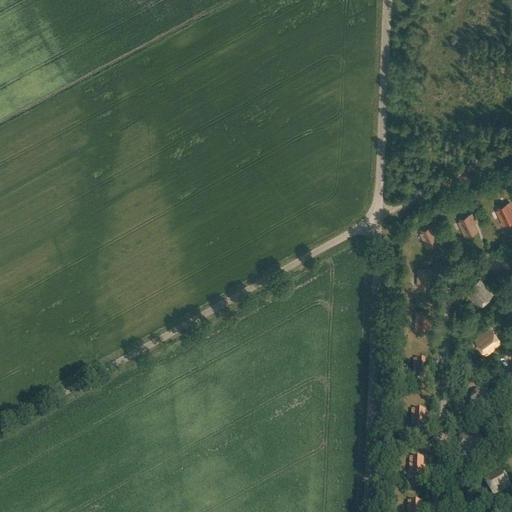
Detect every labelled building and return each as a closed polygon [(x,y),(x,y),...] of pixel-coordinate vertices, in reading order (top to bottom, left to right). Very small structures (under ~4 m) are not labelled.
[(511,213),(511,212),(511,206),(510,202),(498,208),(499,209),(497,211),(504,225),(511,220),(511,213)] [(472,213),(460,219),(461,221),(459,222),(465,236),(477,231),(473,223),(476,222),(472,213)] [(433,225),(422,230),(423,232),(420,233),(427,247),(439,242),(435,235),(438,234),(433,225)] [(420,288),(433,289),(433,279),(430,279),(431,270),(418,270),(418,286),(420,286),(420,288)] [(466,292),(467,292),(478,305),(478,306),(492,294),(491,294),(480,281),(480,280),(466,292)] [(418,328),(418,330),(431,331),(431,321),(429,321),(429,312),(416,312),(416,328),(418,328)] [(501,343),(501,342),(490,328),(490,329),(476,339),(475,339),(486,354),(487,353),(486,353),(501,342),(501,343)] [(416,379),(429,379),(429,370),(427,369),(427,361),(414,361),(414,377),(416,377),(416,379)] [(487,414),(495,398),(494,397),(494,398),(478,391),(478,390),(470,406),(471,407),(471,406),(487,413),(487,414)] [(414,429),(427,429),(427,419),(425,419),(425,411),(412,411),(412,427),(414,427),(414,429)] [(460,455),(461,455),(461,454),(479,454),(479,455),(480,437),(479,437),(479,438),(461,437),(461,436),(460,455)] [(423,467),(423,459),(410,459),(410,475),(412,475),(412,477),(425,477),(425,467),(423,467)] [(510,487),(501,471),(501,472),(486,481),(485,480),(485,481),(494,497),(494,496),(509,487),(510,487)] [(423,511),(421,511),(421,503),(409,503),(408,511),(423,511)]
